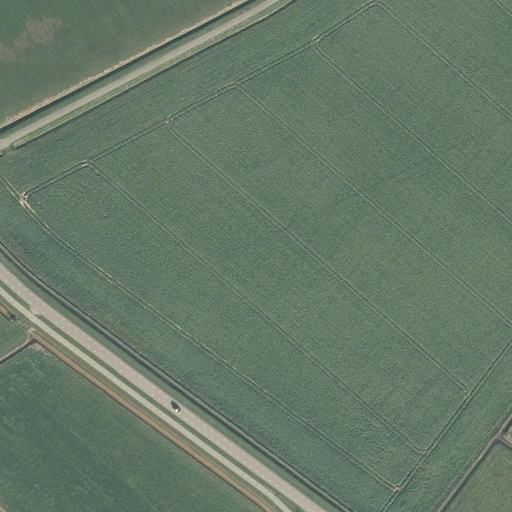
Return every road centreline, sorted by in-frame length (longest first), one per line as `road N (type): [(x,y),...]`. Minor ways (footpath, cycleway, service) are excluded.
road 1 (tertiary): [(316,511),(0,270)]
road 2 (unclassified): [(0,144),(271,0)]
